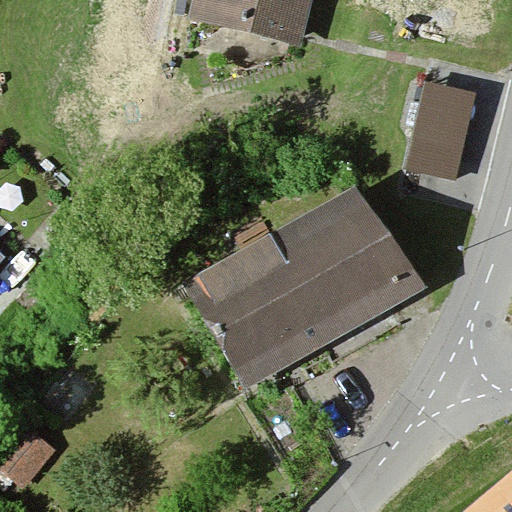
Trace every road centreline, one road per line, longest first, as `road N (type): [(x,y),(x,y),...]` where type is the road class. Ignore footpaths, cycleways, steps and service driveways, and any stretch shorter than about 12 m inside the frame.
road 1 (tertiary): [(511,174),(448,377)]
road 2 (tertiary): [(448,377),(349,511)]
